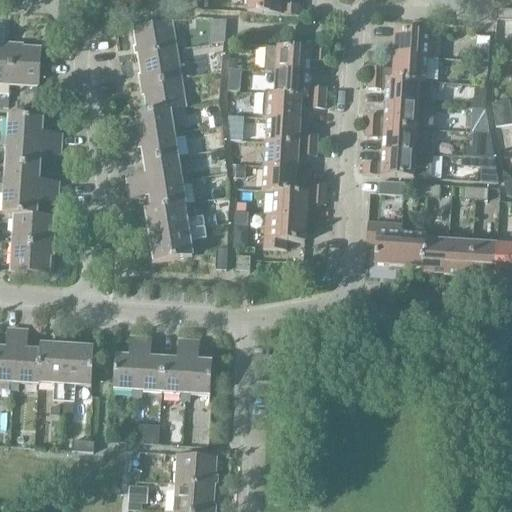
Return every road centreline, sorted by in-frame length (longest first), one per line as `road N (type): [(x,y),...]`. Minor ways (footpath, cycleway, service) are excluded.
road 1 (residential): [(347,304),(356,17),(365,9),(465,14),(478,0)]
road 2 (residential): [(87,299),(93,219),(107,206),(91,119),(79,98),(78,38),(46,0)]
road 3 (residential): [(251,511),(255,448),(239,421),(239,320)]
road 4 (residential): [(511,511),(487,343)]
road 5 (residential): [(239,320),(110,311),(87,299)]
road 6 (residential): [(487,343),(347,304)]
